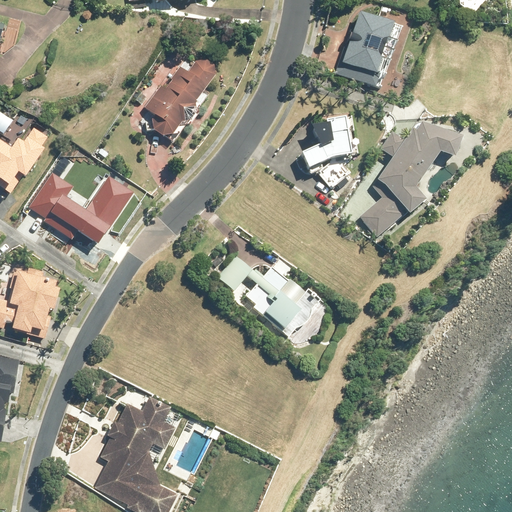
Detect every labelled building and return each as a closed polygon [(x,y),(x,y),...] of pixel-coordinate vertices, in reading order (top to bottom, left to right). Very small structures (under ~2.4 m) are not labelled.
[(398,30),(356,15),(343,52),(342,52),(333,75),(373,91),(373,88),(377,91),(386,65),(383,64),(391,45),(392,46),(398,30)] [(145,107),(150,112),(143,121),(146,123),(147,132),(155,131),(155,132),(163,138),(166,138),(174,144),(187,126),(191,125),(199,114),(198,111),(207,97),(204,94),(217,77),(215,67),(206,61),(196,63),(194,66),(187,61),(171,79),(173,80),(166,90),(161,86),(145,107)] [(322,146),(301,155),(312,176),(319,173),(333,189),(350,174),(340,159),(359,156),(357,144),(352,144),(350,132),(355,132),(352,118),(327,122),(327,125),(314,128),(322,146)] [(384,183),(376,190),(384,199),(361,218),(379,238),(409,213),(412,216),(428,201),(418,190),(442,153),(457,158),(466,137),(424,123),(418,132),(414,130),(379,181),(384,183)] [(0,187),(11,195),(23,177),(27,179),(45,151),(42,148),(48,138),(34,129),(24,143),(19,139),(13,148),(0,139),(0,187)] [(102,149),(99,153),(106,159),(109,154),(102,149)] [(235,292),(253,271),(237,258),(219,279),(235,292)] [(257,305),(254,308),(289,338),(297,329),(300,328),(303,327),(305,325),(308,323),(309,320),(311,317),(312,314),(312,311),(321,300),(309,290),(306,294),(290,280),(289,282),(271,268),(246,297),(257,305)] [(0,328),(45,340),(52,318),(49,317),(50,311),(55,312),(61,290),(58,289),(60,282),(43,278),(44,274),(29,270),(28,273),(18,270),(17,273),(14,273),(10,289),(12,290),(9,302),(0,299),(0,328)] [(0,445),(10,447),(21,362),(0,359),(0,445)] [(164,423),(172,409),(150,398),(142,412),(127,405),(117,424),(115,423),(108,437),(110,438),(100,458),(108,462),(95,489),(129,506),(128,510),(132,511),(171,511),(180,496),(160,487),(149,452),(153,445),(165,451),(176,429),(164,423)] [(198,420),(193,429),(215,442),(221,433),(198,420)]
